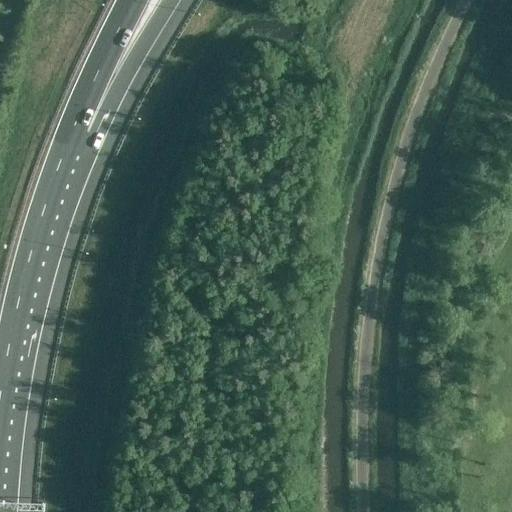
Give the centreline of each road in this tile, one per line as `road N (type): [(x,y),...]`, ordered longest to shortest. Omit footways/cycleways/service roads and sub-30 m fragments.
road 1 (motorway): [(1,511),(13,363),(85,134)]
road 2 (motorway): [(85,134),(171,0)]
road 3 (motorway): [(85,134),(136,0)]
